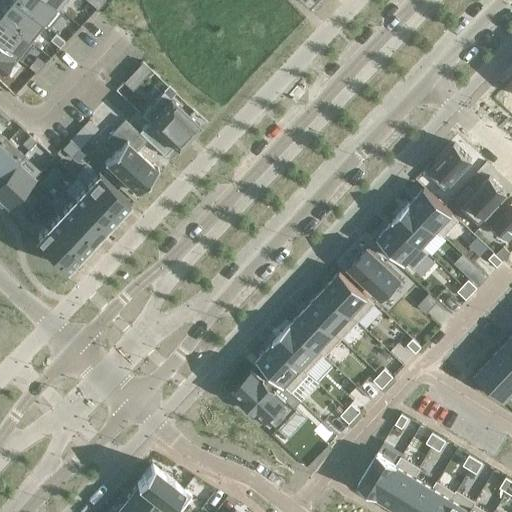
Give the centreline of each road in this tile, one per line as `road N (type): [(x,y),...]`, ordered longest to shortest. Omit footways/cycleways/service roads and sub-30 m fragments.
road 1 (tertiary): [(425,0),(177,259),(76,347)]
road 2 (tertiary): [(136,402),(214,300),(424,75)]
road 3 (residential): [(295,511),(422,370)]
road 4 (residential): [(287,511),(249,479),(183,445),(136,402)]
road 5 (tertiary): [(16,511),(136,402)]
road 6 (tertiary): [(76,347),(15,416),(0,447)]
road 7 (residential): [(422,370),(507,277)]
